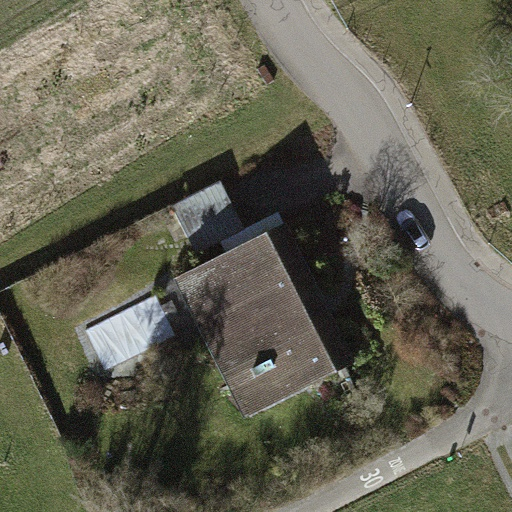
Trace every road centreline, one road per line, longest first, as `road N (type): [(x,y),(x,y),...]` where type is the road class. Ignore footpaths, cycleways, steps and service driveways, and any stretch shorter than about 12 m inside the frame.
road 1 (residential): [(274,0),(375,134),(435,253),(462,287),(511,323)]
road 2 (track): [(511,385),(459,431),(300,511)]
